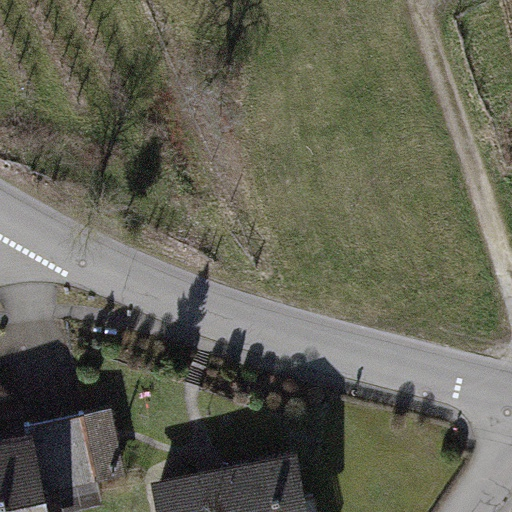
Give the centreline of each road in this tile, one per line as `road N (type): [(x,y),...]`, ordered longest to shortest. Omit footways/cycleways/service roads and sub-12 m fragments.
road 1 (residential): [(511,392),(232,317),(0,213)]
road 2 (track): [(416,0),(511,278)]
